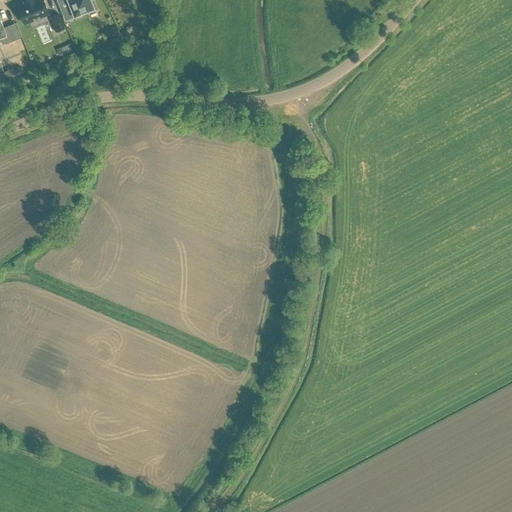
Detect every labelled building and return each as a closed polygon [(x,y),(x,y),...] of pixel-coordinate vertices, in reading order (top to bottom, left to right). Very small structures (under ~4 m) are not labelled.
[(40,15),(40,17),(49,13),(44,0),(26,0),(25,1),(25,3),(18,6),(24,23),(33,19),(33,18),(40,15)] [(58,0),(65,18),(74,14),(75,16),(86,12),(86,13),(97,8),(94,0),(92,1),(91,0),(58,0)] [(64,28),(58,14),(50,17),(56,31),(64,28)] [(0,17),(0,38),(2,37),(4,44),(17,39),(11,25),(4,27),(0,17)] [(72,49),(70,43),(63,46),(66,52),(72,49)]
